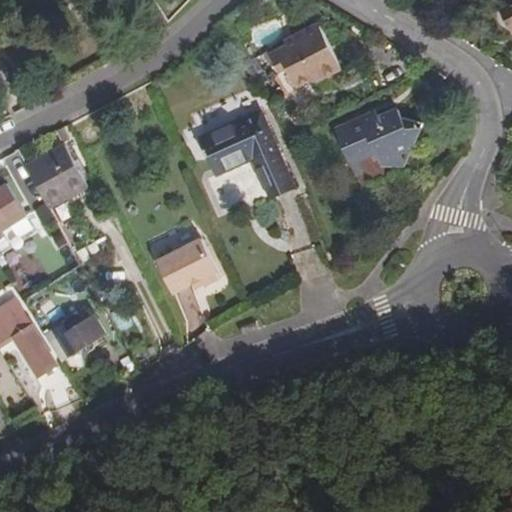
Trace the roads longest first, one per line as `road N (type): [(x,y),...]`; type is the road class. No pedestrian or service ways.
road 1 (tertiary): [(0,481),(165,397),(421,310)]
road 2 (residential): [(456,252),(453,205),(492,116),(475,74),(352,0)]
road 3 (residential): [(225,0),(156,59),(0,139)]
road 4 (tertiary): [(421,310),(439,330),(466,335),(490,322),(499,283)]
